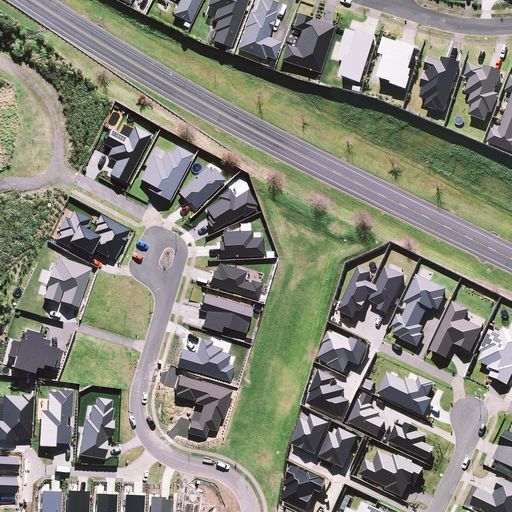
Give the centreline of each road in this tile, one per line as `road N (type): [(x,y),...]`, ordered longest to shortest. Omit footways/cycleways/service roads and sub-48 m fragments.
road 1 (primary): [(511,258),(296,152),(32,0)]
road 2 (residential): [(163,279),(138,410),(156,449)]
road 3 (residential): [(29,469),(127,474),(156,449)]
road 4 (residential): [(388,5),(472,27),(511,25)]
road 5 (residential): [(156,449),(227,476),(251,511)]
